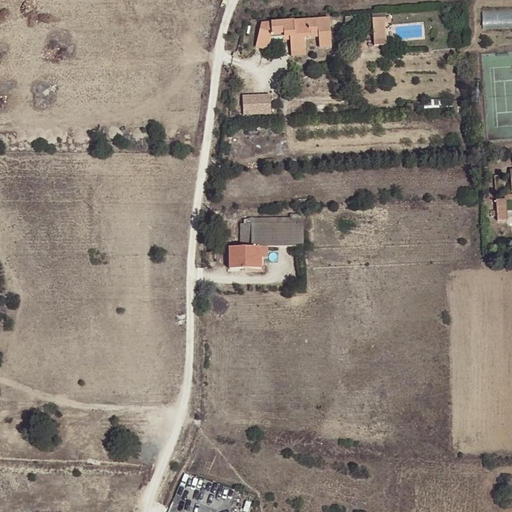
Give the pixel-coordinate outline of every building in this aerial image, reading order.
[(511,8),(483,9),(484,28),(511,26),(511,8)] [(386,13),(372,14),(374,46),(386,45),(384,26),(384,24),(389,23),(390,17),(386,17),(386,13)] [(269,50),(272,38),(273,35),(284,34),(284,37),(290,37),(290,40),(291,52),(305,51),(305,48),(304,43),(304,39),(318,38),(319,48),(332,48),(330,19),(297,21),(262,24),(255,47),(269,50)] [(422,28),(422,26),(400,27),(398,29),(397,31),(397,33),(397,34),(398,36),(401,38),(420,37),(422,37),(422,36),(423,35),(423,34),(422,30),(422,28)] [(245,115),(273,113),(272,93),(244,94),(245,115)] [(506,221),(505,200),(496,200),(496,211),(497,216),(497,221),(506,221)] [(302,247),(303,215),(291,216),(291,218),(291,224),(251,224),(252,246),(252,247),(261,247),(267,247),(284,247),(302,247)] [(251,224),(252,220),(244,220),(244,225),(240,225),(240,246),(252,246),(251,224)] [(261,259),(261,247),(252,247),(239,248),(230,248),(230,270),(255,269),(261,270),(261,259)]
